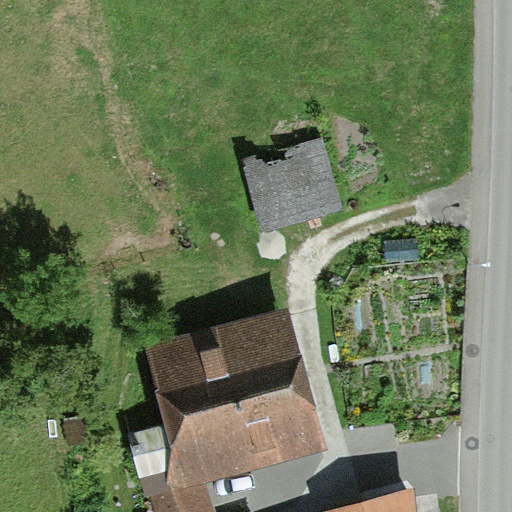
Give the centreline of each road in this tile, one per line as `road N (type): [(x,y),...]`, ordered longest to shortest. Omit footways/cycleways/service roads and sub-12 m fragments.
road 1 (unknown): [(498,195),(368,227),(322,247),(306,261),(301,288),(343,463),(378,469),(499,451)]
road 2 (tertiary): [(497,0),(499,511)]
